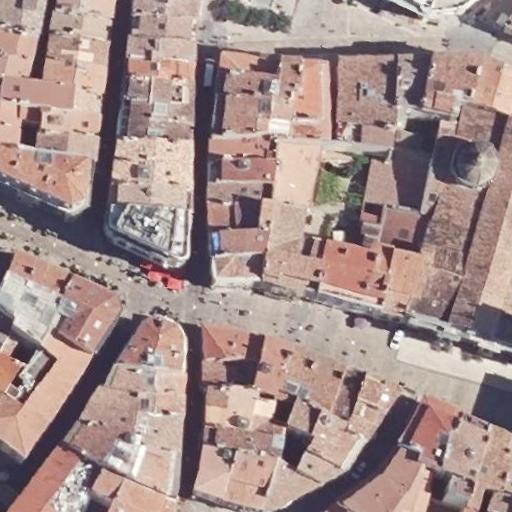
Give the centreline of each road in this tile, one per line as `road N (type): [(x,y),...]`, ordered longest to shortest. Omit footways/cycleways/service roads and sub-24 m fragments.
road 1 (residential): [(88,270),(120,0)]
road 2 (residential): [(192,308),(202,43)]
road 3 (residential): [(141,297),(0,511)]
road 4 (residential): [(192,308),(413,384)]
road 5 (residential): [(191,511),(184,485),(192,308)]
road 6 (residential): [(309,511),(349,484),(413,384)]
road 7 (residential): [(202,43),(342,48)]
road 8 (residential): [(342,48),(475,45)]
